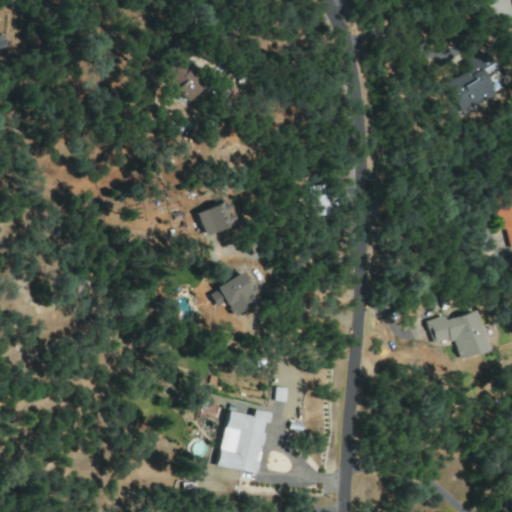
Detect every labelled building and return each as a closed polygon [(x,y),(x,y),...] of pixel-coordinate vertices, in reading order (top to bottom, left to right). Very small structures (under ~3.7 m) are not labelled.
[(461,113),(495,95),(483,73),(490,70),(481,54),(463,64),(467,72),(445,84),(461,113)] [(182,101),(198,84),(172,59),(155,77),(182,101)] [(306,187),(312,217),(329,214),(323,184),(306,187)] [(508,249),(511,248),(511,187),(489,193),(497,231),(503,229),(508,249)] [(191,213),(201,236),(232,223),(222,200),(191,213)] [(211,287),(228,316),(255,301),(239,271),(211,287)] [(442,319),(441,316),(425,321),(431,344),(450,339),(456,360),(484,352),(473,311),(442,319)] [(251,473),(260,422),(264,423),(266,413),(249,410),(248,416),(221,411),(212,466),(251,473)]
